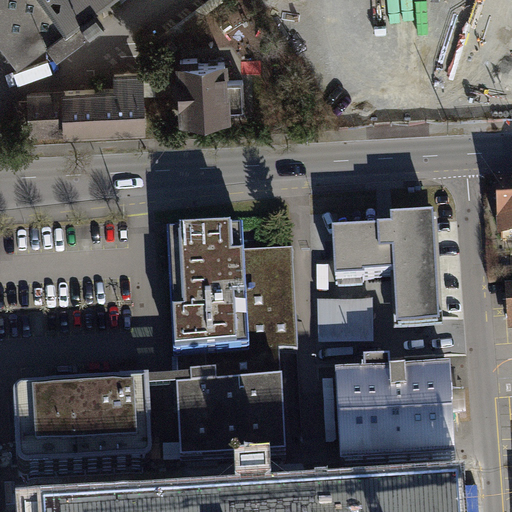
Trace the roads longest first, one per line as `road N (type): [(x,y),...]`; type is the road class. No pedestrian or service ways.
road 1 (primary): [(0,190),(468,158)]
road 2 (residential): [(491,511),(468,158)]
